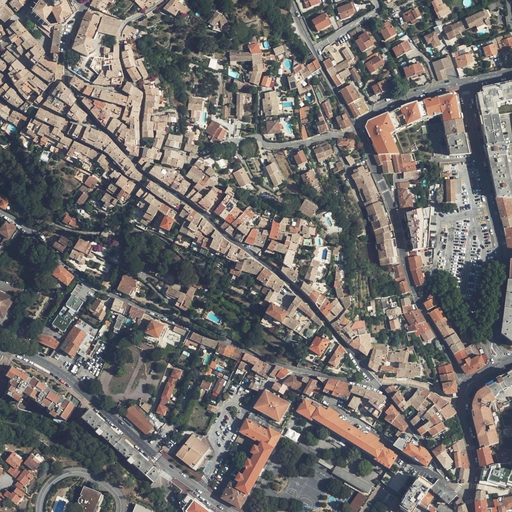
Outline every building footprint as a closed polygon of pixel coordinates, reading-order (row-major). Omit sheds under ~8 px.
[(24,5),(20,0),(11,0),(10,2),(10,3),(9,4),(16,12),(22,7),(24,5)] [(69,4),(67,0),(37,0),(38,0),(30,11),(49,28),(54,27),(62,27),(64,27),(75,15),(74,13),(77,12),(75,6),(71,8),(69,4)] [(106,5),(96,0),(93,0),(90,6),(102,12),(104,8),(106,5)] [(147,8),(139,0),(136,0),(134,2),(138,5),(143,10),(147,8)] [(320,3),(318,0),(303,0),(307,9),(320,3)] [(444,10),(447,8),(444,4),(443,5),(440,0),(436,0),(431,3),(437,13),(436,13),(439,19),(447,15),(444,10)] [(502,0),(501,0),(487,5),(490,11),(504,6),(502,0)] [(189,10),(180,4),(177,2),(174,7),(178,10),(178,11),(185,16),(189,10)] [(168,4),(168,3),(163,9),(171,14),(170,17),(173,19),(178,11),(178,10),(174,7),(168,4)] [(347,18),(346,17),(346,15),(354,12),(351,3),(337,9),(341,20),(347,18)] [(1,9),(4,12),(9,8),(5,4),(1,9)] [(14,14),(9,8),(4,12),(6,13),(0,19),(4,23),(9,18),(12,16),(14,14)] [(417,9),(414,10),(412,12),(411,10),(403,14),(407,22),(410,21),(411,22),(412,24),(418,22),(416,19),(421,17),(417,9)] [(90,22),(93,15),(89,14),(90,11),(88,10),(83,20),(90,22)] [(486,10),(465,20),(466,21),(469,29),(476,26),(477,28),(486,24),(487,25),(487,26),(489,26),(490,25),(490,24),(490,23),(488,19),(487,20),(485,16),(488,15),(486,10)] [(219,21),(223,16),(215,13),(213,16),(219,21)] [(325,19),(326,18),(324,14),(312,21),(318,32),(329,26),(325,19)] [(81,24),(96,28),(98,24),(99,17),(93,15),(90,22),(83,20),(81,24)] [(207,23),(213,27),(214,27),(219,21),(213,16),(212,16),(207,23)] [(228,26),(223,16),(219,21),(221,30),(228,26)] [(112,46),(113,46),(118,46),(118,32),(121,23),(103,17),(102,17),(99,24),(113,28),(112,36),(112,46)] [(17,21),(9,27),(15,34),(18,38),(26,32),(17,21)] [(259,24),(258,21),(238,26),(239,29),(259,24)] [(389,21),(383,25),(383,26),(379,28),(381,31),(380,32),(385,41),(397,35),(392,26),(389,21)] [(449,40),(456,37),(455,36),(460,33),(459,32),(465,29),(462,23),(461,21),(450,26),(450,25),(443,28),(449,40)] [(80,27),(94,32),(96,28),(81,24),(80,27)] [(113,28),(99,24),(97,32),(112,36),(113,28)] [(133,33),(136,30),(134,29),(128,24),(126,26),(123,32),(122,33),(125,34),(125,37),(128,37),(128,36),(131,32),(133,33)] [(297,30),(292,24),(288,28),(294,33),(297,30)] [(15,34),(9,27),(6,30),(9,35),(10,37),(15,34)] [(62,27),(54,27),(53,36),(53,40),(53,41),(60,41),(62,27)] [(78,34),(90,39),(94,32),(80,27),(78,34)] [(26,32),(18,38),(22,43),(30,36),(26,32)] [(440,44),(434,32),(424,36),(427,43),(430,42),(433,48),(440,44)] [(366,33),(359,37),(360,39),(358,40),(355,42),(362,53),(373,46),(366,33)] [(99,38),(95,36),(93,40),(90,39),(78,34),(74,42),(85,46),(91,48),(94,41),(97,42),(99,38)] [(505,52),(510,50),(509,48),(511,47),(511,37),(510,34),(492,40),(493,44),(483,48),(486,57),(489,56),(493,54),(493,56),(498,54),(497,54),(505,51),(505,52)] [(5,35),(0,37),(0,43),(0,44),(8,38),(7,37),(6,37),(5,36),(5,35)] [(22,43),(18,38),(14,42),(16,45),(14,46),(16,49),(18,48),(21,45),(23,47),(33,39),(30,36),(22,43)] [(12,44),(8,38),(0,44),(0,43),(0,44),(0,45),(1,50),(4,50),(6,48),(8,46),(12,44)] [(37,44),(33,39),(23,47),(26,51),(29,48),(30,49),(31,50),(34,47),(37,44)] [(243,47),(245,51),(246,51),(249,50),(250,53),(251,54),(260,54),(256,44),(257,42),(250,39),(248,39),(247,41),(246,41),(248,46),(243,47)] [(60,41),(53,41),(50,53),(53,54),(58,55),(60,41)] [(124,50),(121,50),(121,52),(122,60),(133,57),(130,51),(127,41),(124,41),(124,50)] [(407,41),(392,49),(397,58),(412,50),(407,41)] [(91,49),(91,48),(85,46),(74,42),(71,49),(76,52),(86,57),(93,63),(89,67),(94,72),(97,68),(100,72),(101,72),(104,71),(111,71),(111,66),(108,66),(107,61),(108,61),(108,59),(104,59),(104,58),(95,58),(97,52),(94,51),(94,50),(91,49)] [(14,46),(12,44),(8,46),(6,48),(12,53),(16,49),(14,46)] [(43,50),(37,44),(34,47),(31,50),(27,53),(25,55),(30,61),(37,53),(41,58),(43,56),(45,54),(43,50)] [(272,49),(274,53),(275,55),(284,52),(282,46),(281,46),(280,44),(276,45),(277,48),(272,49)] [(16,49),(12,53),(18,58),(26,51),(23,47),(21,45),(18,48),(16,49)] [(330,45),(326,47),(330,54),(334,51),(330,45)] [(104,48),(104,54),(108,54),(108,59),(108,61),(112,60),(112,53),(113,53),(113,49),(104,48)] [(326,61),(335,76),(348,69),(350,68),(354,66),(351,60),(354,59),(348,48),(342,51),(347,61),(333,68),(333,67),(333,66),(329,59),(326,61)] [(1,57),(8,64),(11,60),(14,62),(16,60),(7,52),(1,57)] [(37,53),(30,61),(35,65),(35,66),(41,58),(37,53)] [(248,70),(252,70),(252,65),(251,54),(250,53),(247,53),(229,53),(230,61),(248,61),(248,70)] [(466,64),(470,63),(473,62),(470,53),(455,58),(458,68),(467,66),(466,64)] [(58,55),(53,54),(53,57),(52,61),(43,56),(41,58),(35,66),(35,65),(31,70),(45,80),(50,84),(52,82),(54,82),(54,79),(61,80),(63,66),(56,64),(57,59),(58,55)] [(260,60),(260,54),(251,54),(252,65),(260,64),(264,64),(263,60),(260,60)] [(307,66),(312,75),(320,69),(321,69),(317,61),(313,54),(308,57),(312,63),(307,66)] [(446,59),(432,63),(439,81),(446,79),(444,70),(452,67),(449,58),(448,56),(445,57),(446,59)] [(90,75),(94,72),(89,67),(93,63),(86,57),(82,61),(84,63),(81,67),(90,75)] [(133,57),(122,60),(124,65),(134,62),(134,61),(135,61),(133,57)] [(378,57),(365,64),(371,74),(375,71),(375,70),(383,65),(378,57)] [(139,60),(135,61),(134,61),(134,62),(136,67),(142,78),(143,79),(148,77),(146,74),(142,65),(145,64),(142,58),(139,60)] [(208,67),(215,69),(217,60),(211,58),(208,67)] [(11,60),(8,64),(10,66),(9,69),(8,70),(10,72),(14,70),(17,74),(20,72),(24,68),(25,68),(16,60),(14,62),(11,60)] [(326,70),(331,78),(335,76),(326,61),(323,62),(327,70),(326,70)] [(133,68),(136,67),(134,62),(124,65),(126,70),(133,68)] [(260,64),(252,65),(252,70),(253,72),(262,72),(265,72),(264,64),(260,64)] [(407,78),(416,75),(415,73),(422,71),(421,68),(419,64),(403,69),(407,78)] [(310,76),(312,75),(307,66),(303,69),(307,78),(310,76)] [(29,72),(24,68),(20,72),(23,76),(21,79),(22,80),(29,72)] [(140,79),(133,68),(126,70),(126,71),(133,83),(140,79)] [(353,68),(351,69),(351,71),(350,72),(360,88),(364,86),(353,68)] [(296,74),(293,76),(296,83),(298,89),(298,91),(300,95),(304,93),(303,89),(300,82),(307,78),(303,69),(301,70),(296,74)] [(350,74),(348,69),(335,76),(331,78),(337,87),(345,83),(342,79),(345,77),(346,77),(349,76),(349,75),(350,74)] [(14,70),(10,72),(7,74),(10,79),(17,74),(14,70)] [(249,82),(258,85),(262,72),(253,72),(252,70),(250,70),(250,74),(252,74),(249,82)] [(97,84),(102,85),(104,71),(101,72),(98,76),(92,84),(94,84),(94,85),(97,86),(97,84)] [(110,85),(111,79),(112,71),(111,71),(104,71),(102,85),(110,85)] [(23,76),(20,72),(17,74),(10,79),(13,85),(21,79),(23,76)] [(33,91),(34,91),(42,82),(38,80),(29,72),(22,80),(24,84),(33,91)] [(291,90),(298,89),(296,83),(293,76),(288,78),(291,90)] [(77,89),(81,82),(74,77),(69,84),(77,89)] [(271,79),(264,77),(261,86),(268,88),(271,79)] [(24,84),(22,80),(21,79),(13,85),(18,90),(21,87),(24,84)] [(371,79),(365,83),(366,86),(365,87),(366,88),(374,84),(371,79)] [(246,84),(238,81),(238,85),(238,89),(245,91),(246,84)] [(384,81),(372,87),(376,95),(381,92),(382,93),(389,90),(384,81)] [(476,93),(480,118),(499,115),(497,103),(511,99),(511,81),(483,87),(484,91),(476,93)] [(34,91),(40,96),(44,92),(49,86),(44,82),(43,83),(42,82),(34,91)] [(77,89),(82,93),(87,86),(81,82),(77,89)] [(0,96),(2,97),(11,88),(7,83),(0,89),(0,96)] [(55,89),(53,87),(49,93),(51,95),(59,99),(61,95),(66,88),(60,83),(59,83),(58,84),(59,84),(55,89)] [(131,96),(133,88),(126,83),(122,91),(128,95),(131,96)] [(24,84),(21,87),(26,91),(30,95),(33,91),(24,84)] [(351,85),(340,91),(355,119),(368,112),(358,93),(356,95),(351,85)] [(82,93),(86,95),(91,87),(87,86),(82,93)] [(147,86),(142,86),(145,96),(153,97),(158,97),(157,91),(157,90),(148,90),(147,86)] [(458,86),(449,88),(450,95),(452,104),(462,102),(459,87),(458,86)] [(26,91),(21,87),(18,90),(22,95),(26,91)] [(86,95),(90,96),(94,88),(91,87),(86,95)] [(7,102),(15,94),(15,93),(11,88),(2,97),(7,102)] [(67,99),(71,94),(70,92),(66,88),(61,95),(67,99)] [(90,96),(98,99),(101,90),(94,88),(90,96)] [(131,96),(141,100),(142,93),(133,88),(131,96)] [(110,103),(110,102),(113,94),(101,90),(98,99),(100,99),(100,100),(110,103)] [(30,95),(26,91),(22,95),(26,99),(30,95)] [(40,96),(38,97),(34,103),(37,105),(47,94),(44,92),(40,96)] [(276,92),(266,94),(267,99),(264,99),(263,100),(264,113),(265,113),(266,113),(266,116),(278,115),(277,111),(276,101),(276,92)] [(19,109),(21,107),(20,105),(23,103),(15,94),(7,102),(19,109)] [(66,115),(74,104),(73,103),(75,100),(71,94),(67,99),(64,103),(62,105),(59,113),(64,116),(65,114),(66,115)] [(110,102),(117,104),(119,96),(113,94),(110,102)] [(34,103),(38,97),(37,97),(36,97),(34,96),(32,95),(26,101),(25,104),(21,107),(19,109),(24,112),(30,107),(34,103)] [(47,99),(54,104),(59,99),(51,95),(47,99)] [(58,103),(62,105),(64,103),(67,99),(61,95),(59,99),(54,104),(51,109),(53,110),(56,105),(58,103)] [(128,95),(128,98),(127,100),(140,104),(141,100),(131,96),(128,95)] [(374,95),(369,98),(372,104),(378,102),(374,95)] [(443,107),(452,104),(450,95),(444,96),(444,97),(441,97),(443,107)] [(162,98),(161,98),(158,97),(153,97),(145,96),(145,102),(143,114),(149,115),(150,113),(153,113),(154,109),(157,110),(158,102),(162,102),(162,98)] [(97,119),(105,104),(100,103),(90,100),(87,98),(86,99),(84,98),(81,101),(88,109),(97,119)] [(51,109),(54,104),(47,99),(42,105),(51,109)] [(126,105),(132,107),(139,108),(140,104),(127,100),(126,105)] [(187,101),(187,111),(200,111),(200,107),(204,107),(204,103),(200,103),(200,101),(187,101)] [(7,121),(7,120),(13,111),(3,103),(2,102),(0,104),(0,111),(2,113),(0,116),(7,121)] [(327,102),(322,104),(326,116),(327,116),(328,118),(329,119),(333,117),(331,114),(332,113),(327,102)] [(59,113),(62,105),(58,103),(56,105),(53,110),(59,113)] [(71,119),(78,108),(74,104),(66,115),(71,119)] [(103,128),(104,127),(110,117),(109,116),(105,114),(109,105),(105,104),(97,119),(101,125),(102,126),(101,127),(103,128)] [(123,113),(130,114),(130,112),(132,107),(126,105),(125,106),(123,113)] [(121,109),(113,106),(111,111),(119,115),(121,109)] [(308,106),(300,109),(301,124),(306,122),(307,121),(304,112),(309,110),(308,106)] [(464,115),(462,106),(452,108),(454,117),(464,115)] [(82,121),(87,116),(78,108),(71,119),(79,123),(80,123),(81,123),(82,121)] [(34,119),(34,120),(42,124),(43,124),(43,123),(44,122),(54,126),(58,118),(52,116),(39,109),(34,117),(35,118),(34,119)] [(388,110),(380,112),(381,117),(379,118),(380,123),(391,120),(390,118),(388,110)] [(20,118),(27,122),(29,118),(19,114),(13,111),(7,120),(13,124),(16,118),(17,117),(20,118)] [(129,125),(129,118),(130,114),(123,113),(121,120),(125,121),(125,123),(129,125)] [(316,123),(320,134),(328,131),(320,113),(315,115),(316,119),(318,118),(320,122),(319,122),(318,120),(315,121),(315,124),(316,123)] [(429,114),(421,116),(423,127),(430,125),(429,114)] [(348,119),(346,115),(342,116),(342,117),(341,117),(341,116),(340,116),(337,117),(336,118),(336,119),(338,123),(342,130),(351,126),(351,125),(348,119)] [(504,144),(502,133),(500,125),(500,124),(499,115),(480,118),(485,146),(504,144)] [(90,119),(87,116),(82,121),(87,124),(90,119)] [(114,119),(110,117),(104,127),(107,129),(112,134),(119,122),(116,118),(114,119)] [(129,127),(129,129),(130,129),(138,129),(138,128),(138,117),(129,118),(129,125),(129,127)] [(53,129),(60,133),(59,131),(59,129),(65,132),(70,122),(64,120),(58,118),(54,126),(53,128),(53,129)] [(402,125),(403,131),(410,129),(412,129),(410,118),(401,120),(402,125)] [(42,124),(34,120),(31,119),(26,129),(25,127),(20,134),(24,137),(26,133),(34,138),(36,134),(42,124)] [(205,132),(209,134),(216,123),(212,120),(205,132)] [(445,137),(447,137),(464,135),(462,120),(451,122),(446,122),(443,123),(444,130),(445,137)] [(279,129),(278,125),(278,121),(267,123),(268,134),(279,133),(279,129)] [(119,122),(112,134),(113,135),(114,136),(122,124),(119,122)] [(153,129),(153,124),(153,122),(151,123),(149,123),(142,123),(142,132),(149,131),(149,129),(153,129)] [(71,136),(77,125),(72,123),(67,134),(71,136)] [(166,123),(155,123),(153,124),(153,129),(153,131),(155,131),(165,130),(166,123)] [(209,134),(212,136),(218,127),(219,127),(220,125),(216,123),(209,134)] [(48,127),(43,124),(42,124),(36,134),(34,138),(39,140),(41,136),(43,137),(48,127)] [(122,124),(114,136),(117,139),(122,131),(123,129),(124,127),(122,124)] [(71,136),(76,138),(81,127),(77,125),(71,136)] [(76,138),(80,140),(87,127),(82,125),(81,127),(76,138)] [(53,129),(48,127),(43,137),(40,140),(46,144),(50,137),(51,134),(51,133),(53,129)] [(80,141),(84,143),(91,129),(87,127),(80,140),(80,141)] [(212,136),(221,141),(226,132),(219,127),(218,127),(212,136)] [(377,128),(365,130),(367,138),(380,135),(377,128)] [(63,134),(60,133),(53,129),(51,133),(51,134),(50,137),(56,140),(56,142),(58,143),(59,142),(60,142),(62,138),(63,136),(63,134)] [(84,143),(89,145),(96,131),(91,129),(84,143)] [(412,138),(410,129),(403,131),(401,131),(400,131),(402,141),(412,138)] [(152,130),(149,131),(142,132),(142,139),(153,138),(152,131),(152,130)] [(430,132),(431,139),(445,137),(444,130),(430,132)] [(90,145),(93,146),(100,133),(96,131),(89,145),(90,145)] [(122,131),(117,139),(117,140),(124,145),(126,132),(122,131)] [(156,135),(155,138),(162,141),(164,135),(164,134),(155,131),(156,135)] [(189,138),(192,139),(194,133),(184,131),(184,134),(184,135),(185,136),(185,137),(189,138)] [(93,146),(100,149),(106,136),(100,132),(100,133),(93,146)] [(174,141),(180,143),(182,137),(169,134),(167,140),(174,141)] [(451,156),(469,155),(467,146),(464,135),(447,137),(448,140),(447,141),(448,145),(449,144),(449,148),(450,153),(451,156)] [(69,146),(70,146),(71,144),(71,143),(72,140),(63,136),(62,138),(60,142),(69,146)] [(102,151),(103,152),(111,142),(106,136),(100,149),(100,150),(102,151)] [(158,152),(162,141),(155,138),(152,147),(150,150),(158,152)] [(353,141),(338,139),(338,145),(347,146),(347,148),(352,148),(352,147),(353,141)] [(432,145),(431,139),(424,140),(416,141),(418,152),(423,151),(423,152),(429,151),(428,146),(432,145)] [(173,148),(174,141),(167,140),(165,146),(173,148)] [(69,150),(71,146),(70,146),(69,146),(60,142),(59,142),(58,143),(57,147),(62,149),(63,146),(66,148),(66,149),(69,150)] [(76,150),(80,152),(81,152),(84,146),(74,142),(71,146),(69,150),(66,155),(72,158),(74,153),(76,152),(75,151),(76,150)] [(103,152),(108,155),(116,147),(111,142),(103,152)] [(327,142),(320,145),(325,157),(325,158),(333,155),(327,142)] [(511,143),(504,144),(485,146),(488,158),(489,158),(505,157),(511,155),(511,143)] [(190,152),(189,156),(193,157),(196,154),(198,146),(191,145),(188,144),(185,144),(184,151),(190,152)] [(138,146),(129,145),(129,150),(129,152),(129,154),(130,155),(137,157),(137,156),(138,146)] [(312,148),(318,160),(325,157),(320,145),(312,148)] [(84,161),(87,156),(86,155),(89,148),(84,146),(81,152),(80,152),(78,158),(84,161)] [(113,160),(118,166),(126,158),(116,147),(108,155),(113,160)] [(96,161),(100,164),(106,158),(97,152),(89,148),(86,155),(87,156),(90,158),(96,161)] [(148,159),(150,150),(143,148),(142,157),(148,159)] [(161,153),(158,152),(150,150),(148,159),(152,159),(157,160),(158,160),(161,153)] [(185,156),(183,156),(179,155),(179,153),(165,150),(164,156),(171,158),(178,160),(183,161),(185,156)] [(302,151),(297,153),(298,155),(295,156),(294,157),(298,166),(307,162),(302,151)] [(411,163),(410,154),(398,155),(400,164),(411,163)] [(393,173),(389,155),(374,156),(379,166),(383,165),(384,174),(393,173)] [(397,174),(401,173),(400,164),(398,155),(392,155),(395,171),(397,174)] [(170,165),(171,158),(164,156),(161,163),(170,165)] [(345,157),(350,165),(353,164),(348,156),(345,157)] [(145,160),(148,159),(142,157),(138,163),(141,165),(145,160)] [(511,192),(505,157),(489,158),(497,198),(511,198),(511,192)] [(110,162),(106,158),(100,164),(102,167),(104,169),(110,162)] [(124,175),(124,174),(132,166),(126,158),(118,166),(124,175)] [(194,164),(200,168),(201,166),(203,163),(204,163),(198,159),(194,164)] [(432,173),(431,176),(430,179),(441,177),(441,181),(441,192),(446,191),(447,202),(455,202),(455,194),(454,180),(460,180),(459,161),(439,163),(440,173),(432,173)] [(148,173),(153,166),(147,163),(147,162),(142,169),(148,173)] [(411,163),(400,164),(401,173),(403,173),(403,175),(400,175),(400,179),(411,178),(420,176),(419,170),(416,171),(416,169),(415,166),(412,167),(411,163)] [(110,175),(116,169),(111,164),(105,170),(110,175)] [(160,181),(168,170),(160,168),(161,166),(154,164),(153,166),(148,173),(160,181)] [(266,168),(270,176),(273,182),(280,179),(277,172),(278,171),(274,164),(266,168)] [(370,172),(367,165),(364,166),(350,172),(353,180),(354,179),(370,172)] [(124,174),(128,177),(131,174),(135,169),(132,166),(124,174)] [(192,167),(189,171),(186,176),(191,180),(198,171),(192,167)] [(215,172),(212,170),(210,168),(209,167),(205,172),(211,177),(215,172)] [(242,168),(233,173),(240,187),(250,182),(242,168)] [(113,177),(118,180),(121,176),(116,169),(110,175),(106,179),(109,181),(113,177)] [(128,177),(134,180),(138,173),(135,169),(131,174),(128,177)] [(165,185),(173,171),(168,170),(160,181),(162,182),(165,185)] [(170,187),(176,177),(178,173),(173,171),(165,185),(167,186),(170,187)] [(191,180),(196,184),(197,183),(203,175),(198,171),(191,180)] [(311,190),(318,187),(312,172),(301,176),(303,180),(307,189),(310,188),(311,190)] [(374,179),(370,172),(354,179),(356,183),(360,181),(361,183),(356,185),(357,186),(374,179)] [(92,182),(89,187),(93,189),(98,181),(91,176),(90,175),(87,179),(92,182)] [(202,187),(209,179),(203,175),(197,183),(202,187)] [(118,180),(115,184),(118,187),(121,189),(122,189),(126,182),(127,180),(121,176),(118,180)] [(170,188),(176,192),(180,186),(179,186),(182,181),(176,177),(170,187),(170,188)] [(217,184),(209,179),(202,187),(206,189),(209,191),(213,187),(215,188),(217,184)] [(376,186),(374,179),(357,186),(358,188),(362,186),(363,188),(358,190),(360,193),(376,186)] [(152,193),(157,187),(148,180),(143,186),(146,188),(152,193)] [(183,180),(182,181),(179,186),(180,186),(186,190),(189,185),(183,180)] [(121,189),(121,190),(124,191),(129,194),(130,192),(135,184),(129,181),(128,183),(126,182),(122,189),(121,189)] [(115,184),(111,182),(108,187),(106,190),(112,195),(118,187),(115,184)] [(88,186),(83,183),(79,189),(83,192),(88,186)] [(193,188),(198,192),(202,187),(197,183),(196,184),(193,188)] [(405,183),(397,183),(398,191),(406,190),(405,188),(405,183)] [(76,203),(81,206),(82,206),(93,189),(89,187),(88,186),(83,192),(76,203)] [(183,195),(186,190),(180,186),(176,192),(183,196),(183,195)] [(376,186),(360,193),(361,198),(367,195),(368,198),(380,193),(376,186)] [(118,187),(112,195),(115,197),(116,197),(121,190),(121,189),(118,187)] [(202,209),(210,201),(214,197),(216,195),(219,191),(215,188),(213,187),(209,191),(205,196),(196,205),(202,209)] [(200,195),(206,189),(202,187),(198,192),(197,193),(200,195)] [(218,216),(227,203),(231,197),(233,195),(229,192),(231,189),(227,187),(224,193),(224,194),(226,195),(220,204),(213,212),(218,216)] [(142,199),(145,201),(149,194),(141,188),(136,195),(142,199)] [(155,195),(162,200),(167,194),(160,189),(155,195)] [(205,196),(209,191),(206,189),(200,195),(193,202),(196,205),(205,196)] [(121,190),(116,197),(120,200),(124,191),(121,190)] [(190,200),(196,194),(192,190),(185,197),(190,200)] [(406,190),(398,191),(400,202),(405,202),(404,197),(407,197),(407,192),(406,190)] [(124,191),(120,200),(123,202),(124,202),(129,194),(124,191)] [(224,194),(224,193),(219,191),(216,195),(214,197),(219,202),(224,194)] [(405,202),(400,202),(401,210),(405,209),(413,208),(410,192),(407,192),(407,197),(404,197),(405,202)] [(190,200),(193,202),(200,195),(197,193),(196,194),(190,200)] [(383,201),(380,193),(368,198),(370,201),(364,204),(366,208),(383,201)] [(0,206),(4,209),(9,199),(7,198),(0,194),(0,206)] [(104,206),(102,208),(105,211),(111,204),(114,205),(117,201),(114,199),(105,194),(101,200),(104,203),(105,203),(104,206)] [(151,205),(155,198),(152,196),(149,194),(145,201),(151,205)] [(162,200),(169,205),(174,198),(170,196),(167,194),(162,200)] [(219,202),(214,197),(210,201),(213,203),(215,206),(219,202)] [(237,202),(231,197),(227,203),(233,207),(237,202)] [(155,217),(156,215),(158,211),(162,204),(157,200),(155,198),(151,205),(147,213),(145,215),(144,214),(143,216),(144,217),(141,222),(148,226),(154,217),(155,217)] [(179,202),(176,200),(174,198),(169,205),(177,209),(179,206),(179,207),(182,203),(179,202)] [(511,198),(497,198),(496,198),(498,207),(511,210),(511,198)] [(140,201),(137,206),(147,213),(151,205),(145,201),(142,199),(140,201)] [(205,211),(213,203),(210,201),(202,209),(205,211)] [(316,208),(303,201),(298,210),(310,217),(316,208)] [(379,257),(380,266),(392,264),(399,263),(394,239),(393,232),(383,201),(366,208),(365,209),(367,217),(371,215),(372,218),(374,217),(376,221),(372,222),(371,220),(368,220),(374,238),(375,237),(377,246),(379,246),(380,250),(384,249),(386,255),(379,257)] [(209,214),(215,206),(213,203),(205,211),(209,214)] [(218,216),(224,219),(233,207),(227,203),(218,216)] [(162,204),(158,211),(160,212),(162,213),(166,216),(167,217),(170,209),(163,204),(162,204)] [(186,205),(184,209),(190,215),(191,215),(193,211),(187,205),(186,205)] [(234,227),(236,229),(241,223),(237,219),(242,213),(233,207),(224,219),(225,221),(220,227),(230,235),(234,227)] [(430,207),(413,212),(406,214),(409,231),(413,251),(428,249),(430,223),(429,223),(430,207)] [(511,210),(498,207),(501,219),(502,224),(504,229),(511,228),(511,210)] [(173,224),(179,228),(180,226),(172,220),(177,213),(170,209),(167,217),(166,216),(161,227),(169,231),(173,224)] [(180,216),(185,219),(186,220),(187,220),(190,215),(184,209),(180,215),(180,216)] [(251,214),(245,209),(242,213),(237,219),(241,223),(244,225),(254,215),(252,213),(251,214)] [(72,220),(74,216),(67,211),(66,212),(67,213),(62,221),(69,225),(70,224),(74,227),(77,222),(72,220)] [(191,215),(190,215),(187,220),(192,224),(195,219),(194,219),(197,214),(194,211),(193,211),(191,215)] [(159,230),(160,229),(161,227),(166,216),(162,213),(157,220),(156,220),(153,226),(159,230)] [(202,217),(197,214),(194,219),(195,219),(192,224),(197,227),(200,220),(202,217)] [(206,225),(208,223),(204,219),(200,224),(198,229),(199,230),(202,232),(204,227),(206,225)] [(285,224),(286,219),(282,219),(279,223),(279,224),(277,231),(284,232),(285,225),(285,224)] [(296,234),(300,220),(300,219),(297,219),(294,228),(289,227),(288,232),(296,234)] [(188,236),(194,239),(198,229),(197,228),(197,227),(192,224),(187,220),(186,220),(185,222),(182,227),(180,232),(183,234),(188,236)] [(260,220),(257,227),(270,229),(271,225),(260,220)] [(307,222),(304,220),(302,221),(300,220),(296,234),(303,234),(314,236),(314,229),(315,229),(315,226),(313,225),(311,221),(308,223),(307,222)] [(15,229),(9,225),(5,222),(0,229),(0,233),(2,235),(8,238),(8,239),(15,229)] [(271,222),(271,225),(270,229),(277,231),(279,224),(271,222)] [(205,235),(211,226),(211,225),(208,223),(206,225),(204,227),(202,232),(203,233),(205,235)] [(248,230),(244,225),(241,223),(236,229),(238,231),(238,232),(240,233),(240,232),(245,236),(248,230)] [(214,229),(211,226),(205,235),(209,237),(214,229)] [(209,251),(209,250),(214,239),(212,238),(210,241),(205,238),(202,235),(203,233),(202,232),(199,230),(198,229),(194,239),(193,244),(209,251)] [(262,234),(261,234),(255,232),(256,229),(254,229),(253,229),(251,230),(244,242),(252,245),(252,246),(253,244),(256,235),(261,237),(262,234)] [(268,238),(276,240),(277,233),(277,232),(277,231),(270,229),(269,232),(268,237),(268,238)] [(216,231),(212,238),(214,239),(209,250),(216,254),(217,251),(218,251),(220,246),(223,240),(220,235),(216,231)] [(241,242),(245,236),(240,232),(240,233),(238,232),(235,238),(240,242),(241,242)] [(266,235),(262,234),(261,237),(258,246),(259,246),(263,247),(266,235)] [(283,241),(284,241),(289,242),(297,245),(300,246),(302,237),(298,236),(284,234),(283,241)] [(58,238),(55,242),(52,246),(62,252),(69,241),(62,236),(60,239),(58,238)] [(357,240),(357,248),(366,247),(365,245),(371,244),(370,238),(367,238),(357,240)] [(90,252),(93,246),(93,245),(80,239),(69,256),(80,262),(85,253),(91,257),(93,253),(90,252)] [(223,240),(220,246),(227,248),(229,243),(227,242),(223,240)] [(272,251),(273,250),(277,243),(271,241),(266,248),(272,251)] [(289,268),(293,252),(287,249),(289,242),(284,241),(283,245),(277,243),(273,250),(286,254),(283,264),(288,267),(289,268)] [(293,252),(294,252),(296,248),(297,245),(289,242),(287,249),(293,252)] [(229,243),(227,248),(225,255),(225,254),(224,257),(224,258),(227,259),(233,246),(229,243)] [(255,252),(259,246),(258,246),(253,244),(252,246),(252,245),(250,249),(255,252)] [(227,248),(220,246),(218,251),(217,251),(216,254),(224,257),(225,254),(225,255),(227,248)] [(233,246),(227,259),(231,260),(234,255),(236,248),(233,246)] [(261,256),(266,248),(265,248),(263,247),(259,246),(255,252),(261,256)] [(408,258),(411,271),(420,268),(423,267),(420,256),(408,258)] [(320,262),(312,259),(310,266),(305,279),(311,281),(314,282),(318,269),(320,262)] [(259,276),(264,268),(262,266),(251,260),(244,261),(244,263),(237,263),(236,267),(234,273),(233,274),(232,278),(235,279),(236,276),(239,277),(242,271),(259,276)] [(395,279),(396,284),(406,281),(400,263),(399,263),(392,264),(394,274),(390,275),(391,279),(395,279)] [(73,277),(59,266),(52,274),(67,285),(73,277)] [(295,272),(294,271),(289,268),(288,267),(285,275),(290,280),(294,283),(296,280),(296,278),(298,273),(295,272)] [(269,272),(264,268),(259,276),(257,279),(262,282),(269,272)] [(420,268),(411,271),(416,287),(422,285),(425,284),(420,268)] [(269,272),(262,282),(266,285),(262,292),(262,293),(267,296),(270,291),(272,289),(277,278),(269,272)] [(159,274),(156,274),(155,276),(162,279),(168,279),(173,282),(176,276),(174,275),(171,273),(170,275),(164,274),(163,275),(159,274)] [(125,275),(124,275),(122,279),(123,279),(118,290),(132,297),(139,283),(128,277),(129,277),(125,275)] [(272,289),(275,291),(279,293),(284,284),(277,278),(272,289)] [(188,292),(186,294),(186,295),(180,308),(187,311),(189,306),(190,306),(191,305),(190,304),(192,298),(197,288),(198,288),(200,288),(203,284),(194,279),(190,284),(191,284),(188,290),(188,289),(187,291),(188,292)] [(511,280),(509,281),(508,287),(506,302),(505,313),(502,334),(511,341),(511,280)] [(313,283),(314,282),(311,281),(308,286),(304,282),(301,289),(309,296),(315,304),(320,294),(321,293),(314,289),(313,288),(312,287),(313,285),(313,284),(313,283)] [(410,292),(406,281),(396,284),(396,287),(398,286),(401,295),(410,292)] [(326,294),(331,290),(325,285),(321,290),(322,291),(326,294)] [(343,295),(341,287),(336,289),(338,297),(339,297),(340,299),(347,297),(346,295),(343,295)] [(165,295),(172,298),(175,290),(169,288),(165,295)] [(14,295),(0,289),(0,311),(4,310),(7,311),(14,295)] [(172,298),(178,301),(181,293),(175,290),(172,298)] [(273,293),(270,291),(267,296),(266,297),(265,300),(267,302),(272,304),(273,304),(279,293),(275,291),(273,293)] [(431,293),(425,301),(426,302),(424,303),(428,312),(441,305),(440,304),(435,291),(431,294),(431,293)] [(186,294),(181,293),(178,301),(176,306),(180,308),(186,295),(186,294)] [(319,309),(325,298),(323,297),(320,294),(315,304),(319,309)] [(77,312),(83,303),(71,295),(52,324),(64,332),(66,329),(76,313),(77,312)] [(71,295),(83,303),(84,304),(84,303),(71,295)] [(320,328),(323,325),(319,319),(315,315),(302,301),(298,298),(297,296),(293,303),(287,313),(273,304),(272,304),(271,306),(264,316),(280,326),(282,323),(291,328),(289,332),(292,334),(294,330),(302,336),(307,330),(312,329),(315,324),(313,322),(312,324),(309,322),(304,327),(299,324),(300,323),(291,318),(298,307),(311,318),(311,319),(319,326),(318,327),(320,328)] [(346,310),(347,309),(354,301),(353,296),(347,297),(340,299),(346,310)] [(331,304),(332,304),(325,298),(319,309),(321,313),(322,314),(322,313),(329,303),(331,304)] [(401,300),(402,307),(411,305),(409,298),(401,300)] [(95,311),(94,313),(93,314),(101,319),(102,318),(103,318),(106,312),(102,309),(104,306),(102,305),(103,302),(98,299),(97,301),(96,301),(91,308),(95,311)] [(128,304),(115,299),(114,303),(111,309),(118,312),(124,314),(125,310),(128,304)] [(387,317),(401,314),(400,308),(389,310),(386,302),(385,302),(384,299),(380,300),(382,303),(384,314),(387,313),(387,317)] [(337,310),(341,306),(336,300),(335,301),(332,304),(331,304),(329,303),(322,313),(325,317),(330,311),(332,310),(334,308),(337,310)] [(403,313),(404,313),(418,311),(415,305),(411,305),(402,307),(403,313)] [(140,320),(141,320),(143,317),(145,312),(140,310),(132,306),(129,313),(130,313),(129,317),(135,320),(136,316),(139,318),(140,318),(139,320),(140,320)] [(343,308),(341,306),(337,310),(334,308),(332,310),(330,311),(325,317),(325,318),(326,318),(329,321),(328,321),(329,322),(336,316),(343,309),(343,308)] [(429,314),(435,324),(445,318),(439,308),(429,314)] [(349,312),(347,309),(346,310),(339,319),(341,321),(349,312)] [(408,327),(407,325),(405,327),(406,329),(407,333),(408,332),(417,331),(414,326),(425,322),(418,311),(404,313),(411,326),(408,327)] [(101,320),(102,318),(101,319),(93,314),(94,313),(93,312),(91,314),(101,320)] [(66,329),(71,332),(75,326),(81,316),(76,313),(66,329)] [(118,334),(125,317),(119,314),(117,320),(114,328),(115,328),(114,332),(118,334)] [(99,328),(81,316),(75,326),(91,337),(94,338),(99,328)] [(145,330),(149,320),(143,317),(141,320),(140,325),(139,327),(145,330)] [(359,321),(359,317),(355,317),(355,322),(351,329),(352,331),(355,330),(356,330),(358,330),(365,328),(364,321),(359,321)] [(445,318),(435,324),(445,340),(455,334),(445,318)] [(399,328),(397,320),(389,321),(391,330),(399,328)] [(33,325),(40,330),(41,329),(43,325),(36,321),(33,325)] [(158,338),(164,326),(152,321),(146,333),(158,338)] [(338,324),(337,321),(331,324),(332,326),(335,330),(337,332),(342,338),(347,334),(352,331),(351,329),(348,326),(343,329),(339,326),(338,324)] [(419,336),(421,335),(430,330),(425,322),(414,326),(417,331),(419,336)] [(89,347),(94,338),(91,337),(75,326),(71,332),(60,348),(72,356),(76,351),(84,357),(86,353),(89,347)] [(187,337),(190,331),(182,327),(179,333),(187,337)] [(358,336),(356,330),(355,330),(352,331),(347,334),(352,339),(347,343),(350,345),(351,347),(355,343),(354,341),(353,339),(358,336)] [(435,337),(430,330),(421,335),(425,342),(435,337)] [(323,337),(319,334),(309,349),(312,351),(312,352),(316,355),(317,354),(320,356),(330,341),(326,339),(327,337),(324,335),(323,337)] [(352,339),(347,334),(342,338),(347,343),(352,339)] [(370,335),(366,334),(358,336),(359,337),(359,344),(370,349),(370,343),(370,335)] [(455,334),(445,340),(454,355),(464,349),(455,334)] [(55,349),(59,343),(51,338),(47,336),(39,335),(37,341),(55,349)] [(211,340),(204,337),(203,340),(202,339),(201,344),(206,346),(215,349),(218,342),(211,340)] [(223,355),(227,346),(219,343),(216,351),(223,355)] [(387,352),(388,346),(383,345),(370,343),(370,349),(371,350),(373,350),(387,352)] [(370,349),(359,344),(359,350),(367,356),(367,355),(370,349)] [(473,344),(467,347),(464,349),(454,355),(456,359),(465,373),(470,374),(481,368),(483,362),(476,345),(473,344)] [(342,347),(340,345),(337,349),(335,353),(329,363),(336,367),(342,358),(340,357),(342,354),(342,355),(345,351),(342,347)] [(231,358),(235,349),(227,346),(223,355),(231,358)] [(242,352),(235,349),(231,358),(238,361),(239,359),(241,354),(242,352)] [(388,354),(388,352),(387,352),(373,350),(372,352),(371,356),(370,359),(370,361),(375,364),(379,366),(381,359),(386,360),(388,354)] [(399,364),(398,368),(405,369),(407,364),(409,353),(406,353),(406,352),(400,351),(400,353),(392,351),(390,362),(399,364)] [(256,365),(259,360),(255,358),(245,353),(242,359),(249,362),(255,365),(255,364),(256,365)] [(255,365),(253,368),(252,370),(257,373),(258,373),(264,362),(259,360),(256,365),(255,364),(255,365)] [(261,379),(263,376),(269,365),(264,362),(258,373),(257,373),(255,376),(261,379)] [(416,365),(407,364),(405,369),(404,377),(407,377),(414,379),(414,376),(420,377),(421,368),(415,368),(416,365)] [(269,365),(263,376),(268,379),(270,376),(275,368),(269,365)] [(270,376),(275,379),(277,377),(280,379),(283,378),(289,373),(286,369),(283,368),(282,368),(276,365),(275,368),(270,376)] [(438,368),(442,384),(455,382),(454,373),(451,365),(443,367),(443,365),(441,365),(441,367),(438,368)] [(6,393),(6,394),(11,397),(18,401),(22,395),(21,394),(22,392),(35,399),(34,401),(43,406),(44,405),(47,407),(46,409),(49,410),(48,413),(54,417),(56,414),(65,420),(74,406),(56,394),(56,393),(31,377),(30,378),(11,366),(5,376),(11,380),(9,384),(10,385),(7,390),(8,391),(6,393)] [(396,377),(404,377),(405,369),(398,368),(382,366),(380,370),(397,373),(396,377)] [(171,375),(169,379),(176,382),(177,378),(179,379),(182,371),(174,368),(171,376),(171,375)] [(204,379),(206,375),(207,372),(202,370),(198,378),(203,380),(204,380),(204,379)] [(511,371),(511,370),(485,385),(488,390),(491,395),(494,399),(495,400),(497,400),(498,404),(501,403),(502,406),(511,402),(511,371)] [(242,380),(242,379),(235,375),(233,380),(240,384),(242,380)] [(244,376),(242,379),(242,380),(249,384),(251,379),(244,376)] [(303,393),(303,392),(306,387),(308,384),(302,381),(293,376),(284,383),(283,384),(282,385),(275,382),(272,388),(279,392),(281,393),(283,394),(288,385),(303,393)] [(319,379),(326,385),(329,379),(328,379),(318,377),(318,378),(319,379)] [(225,380),(220,378),(214,391),(219,394),(225,380)] [(167,382),(164,390),(172,393),(175,385),(174,385),(176,382),(169,379),(168,383),(167,382)] [(204,379),(204,380),(203,380),(201,386),(201,387),(208,390),(209,390),(212,383),(204,380),(204,379)] [(323,392),(326,393),(331,395),(332,395),(336,386),(339,381),(329,379),(326,385),(323,392)] [(320,391),(322,387),(316,384),(317,382),(310,380),(308,384),(306,387),(303,392),(303,393),(310,396),(312,391),(314,388),(319,391),(320,391)] [(332,395),(338,397),(339,396),(346,384),(339,381),(336,386),(332,395)] [(252,382),(249,388),(258,391),(259,385),(252,382)] [(452,398),(458,397),(457,392),(455,382),(442,384),(443,392),(452,398)] [(352,386),(346,384),(339,396),(348,399),(351,392),(350,392),(353,386),(352,386)] [(481,391),(477,394),(475,396),(474,400),(472,404),(472,405),(473,409),(472,409),(472,413),(472,417),(480,449),(482,448),(488,447),(489,449),(492,448),(493,448),(494,448),(495,453),(502,451),(506,450),(507,450),(511,450),(511,402),(502,406),(501,403),(498,404),(497,400),(495,400),(494,399),(491,395),(488,390),(485,385),(482,387),(480,390),(481,391)] [(263,407),(260,411),(285,424),(291,414),(295,407),(299,402),(283,394),(281,393),(279,392),(272,388),(268,386),(262,394),(257,404),(263,407)] [(350,392),(351,392),(355,394),(364,397),(367,391),(353,386),(350,392)] [(390,386),(385,390),(390,396),(392,398),(397,392),(396,391),(400,387),(400,386),(394,386),(390,386)] [(418,389),(416,391),(418,392),(418,393),(417,394),(418,395),(419,396),(426,399),(427,398),(430,393),(423,391),(418,389)] [(162,398),(161,401),(167,404),(169,400),(172,393),(164,390),(161,397),(162,398)] [(363,400),(361,404),(365,407),(365,408),(373,415),(378,409),(378,408),(385,398),(386,397),(373,392),(367,390),(367,391),(364,397),(363,400)] [(417,410),(424,402),(426,399),(419,396),(418,395),(417,394),(418,393),(418,392),(416,391),(415,393),(412,397),(406,403),(409,407),(411,405),(417,410)] [(394,402),(398,406),(399,405),(401,407),(405,404),(406,403),(397,392),(392,398),(394,402)] [(439,398),(430,393),(427,398),(435,405),(441,410),(444,407),(443,406),(448,402),(439,398)] [(356,410),(360,403),(357,402),(359,398),(354,396),(348,406),(356,410)] [(11,397),(8,401),(20,408),(19,407),(18,405),(19,402),(18,401),(11,397)] [(387,401),(385,398),(378,408),(378,409),(381,412),(386,408),(384,404),(387,401)] [(376,456),(374,458),(389,468),(396,456),(392,454),(393,453),(389,450),(388,451),(385,449),(386,447),(383,446),(377,442),(379,439),(369,433),(367,436),(337,418),(339,415),(329,408),(327,411),(322,409),(323,408),(320,406),(314,402),(313,404),(309,402),(305,400),(298,411),(312,420),(314,418),(376,456)] [(42,415),(20,408),(8,401),(4,407),(16,415),(17,414),(39,420),(42,415)] [(167,404),(161,401),(156,412),(164,415),(167,408),(166,407),(167,404)] [(141,408),(148,412),(151,406),(145,402),(141,408)] [(417,410),(419,412),(422,415),(423,416),(428,412),(431,409),(431,408),(428,411),(425,408),(428,405),(424,402),(417,410)] [(149,422),(151,420),(152,419),(134,403),(132,406),(149,422)] [(403,412),(409,407),(406,403),(405,404),(401,407),(399,405),(398,406),(399,408),(403,412)] [(399,414),(391,405),(385,412),(388,415),(385,419),(391,424),(399,414)] [(426,418),(427,420),(430,418),(435,414),(439,412),(440,411),(441,410),(435,405),(431,409),(428,412),(423,416),(421,419),(423,421),(426,418)] [(451,409),(448,405),(444,407),(441,410),(440,411),(446,421),(448,419),(456,413),(453,408),(451,409)] [(149,422),(132,406),(124,414),(146,435),(154,426),(149,422)] [(158,476),(155,469),(88,409),(76,422),(148,487),(158,476)] [(255,424),(263,429),(267,422),(263,420),(251,412),(248,417),(256,422),(255,424)] [(427,420),(429,422),(434,427),(441,423),(439,419),(442,417),(439,412),(435,414),(430,418),(427,420)] [(408,426),(399,414),(391,424),(399,429),(403,432),(404,432),(405,430),(408,426)] [(414,426),(419,421),(420,420),(417,416),(410,421),(414,426)] [(374,459),(374,458),(376,456),(314,418),(312,420),(312,421),(344,440),(374,459)] [(263,429),(255,424),(247,420),(241,432),(253,439),(250,444),(254,446),(251,452),(254,454),(251,461),(248,459),(244,467),(246,469),(243,476),(239,474),(236,480),(239,482),(236,487),(230,484),(222,498),(240,508),(260,471),(281,435),(283,431),(281,430),(267,422),(263,429)] [(432,428),(434,427),(429,422),(417,430),(421,435),(428,431),(432,428)] [(428,431),(429,432),(432,437),(442,431),(445,438),(449,436),(445,429),(443,425),(441,423),(434,427),(432,428),(428,431)] [(285,436),(296,442),(300,434),(289,428),(285,436)] [(403,432),(399,429),(393,438),(397,441),(399,438),(402,440),(406,434),(406,433),(404,432),(403,432)] [(176,455),(190,466),(193,463),(196,466),(202,458),(210,448),(192,434),(176,455)] [(413,439),(406,434),(402,440),(399,438),(397,441),(396,442),(393,445),(401,450),(403,452),(427,467),(432,459),(427,451),(424,447),(423,449),(420,447),(419,449),(410,444),(413,439)] [(456,441),(457,442),(458,446),(459,453),(460,457),(467,454),(463,439),(456,441)] [(288,445),(318,462),(319,459),(321,457),(299,445),(291,440),(290,443),(288,445)] [(321,457),(321,455),(300,443),(299,445),(321,457)] [(434,445),(430,448),(431,450),(437,457),(443,453),(444,451),(446,450),(444,448),(442,445),(436,449),(434,445)] [(482,448),(480,449),(477,450),(481,469),(491,466),(494,465),(489,449),(488,447),(482,448)] [(511,450),(507,450),(506,450),(502,451),(495,453),(499,464),(505,464),(511,463),(511,462),(511,450)] [(452,462),(444,451),(443,453),(437,457),(440,461),(444,468),(452,462)] [(12,465),(16,468),(20,462),(18,460),(14,457),(15,455),(12,452),(5,460),(12,465)] [(32,459),(34,457),(30,454),(23,462),(34,470),(39,464),(32,459)] [(460,457),(462,468),(469,470),(468,462),(467,454),(460,457)] [(340,465),(321,455),(321,457),(339,467),(340,465)] [(335,468),(332,473),(346,480),(369,493),(373,486),(339,467),(321,457),(319,459),(335,468)] [(204,459),(202,458),(196,466),(193,469),(196,471),(204,459)] [(445,468),(447,471),(456,464),(455,460),(452,462),(444,468),(445,468)] [(481,469),(479,483),(505,490),(511,488),(511,462),(511,463),(505,464),(499,464),(494,465),(481,469)] [(12,465),(7,471),(11,474),(16,468),(12,465)] [(11,474),(15,477),(19,472),(16,468),(11,474)] [(462,484),(466,484),(468,476),(469,470),(462,468),(461,468),(460,473),(457,473),(458,478),(457,484),(462,484)] [(24,469),(23,471),(17,479),(17,480),(15,484),(21,489),(23,485),(23,484),(28,478),(30,479),(33,476),(24,469)] [(386,485),(391,477),(386,473),(381,481),(386,485)] [(406,497),(401,506),(408,511),(412,511),(415,509),(414,509),(417,504),(418,505),(418,504),(430,488),(432,486),(419,477),(405,497),(406,497)] [(434,483),(432,486),(430,488),(418,504),(425,508),(429,504),(436,494),(446,502),(450,503),(457,495),(452,491),(438,478),(434,483)] [(24,494),(16,487),(11,493),(5,489),(2,494),(5,496),(14,503),(19,496),(21,498),(24,494)] [(93,511),(101,494),(84,487),(80,496),(82,496),(81,498),(80,498),(78,502),(79,502),(79,504),(77,504),(76,504),(76,506),(77,507),(78,507),(80,507),(83,508),(81,511),(93,511)] [(488,498),(488,495),(487,495),(485,495),(484,491),(477,491),(475,502),(486,500),(485,499),(488,498)] [(347,510),(348,511),(356,511),(367,497),(359,492),(347,510)] [(183,511),(211,511),(188,494),(182,501),(185,503),(181,507),(183,511)] [(503,500),(503,497),(498,498),(498,499),(498,511),(511,511),(511,497),(511,498),(503,500)] [(464,504),(460,498),(455,503),(453,511),(454,511),(467,511),(464,504)] [(486,507),(486,504),(486,500),(475,502),(475,506),(475,511),(498,511),(498,499),(493,500),(495,508),(491,508),(488,508),(487,508),(486,507)]
